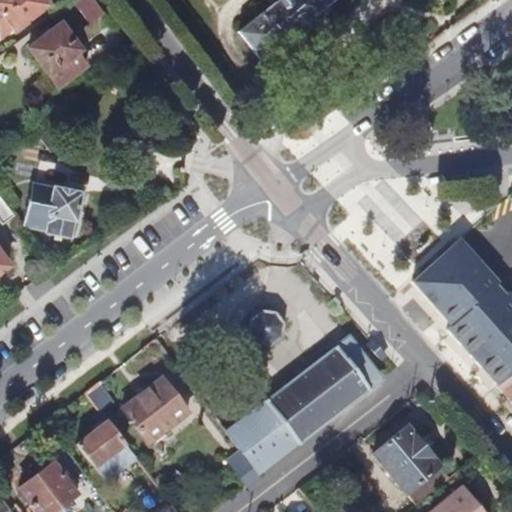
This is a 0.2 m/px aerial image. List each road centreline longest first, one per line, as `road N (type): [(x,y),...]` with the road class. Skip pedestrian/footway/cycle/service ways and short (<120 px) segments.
road 1 (residential): [(277,199),(225,221),(0,383)]
road 2 (primary): [(128,0),(277,199)]
road 3 (primary): [(277,199),(434,371)]
road 4 (residential): [(434,371),(250,511)]
road 5 (residential): [(511,22),(342,138)]
road 6 (residential): [(369,170),(511,155)]
